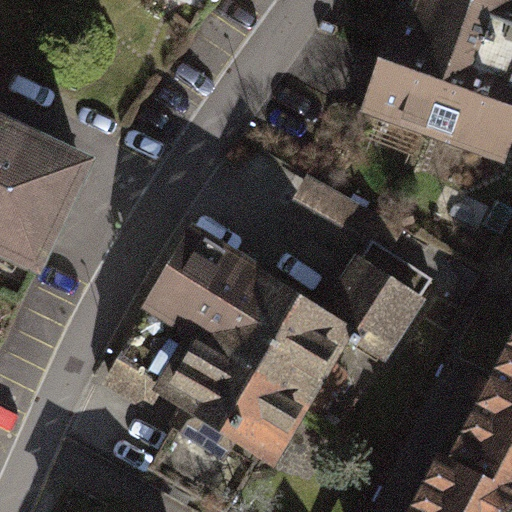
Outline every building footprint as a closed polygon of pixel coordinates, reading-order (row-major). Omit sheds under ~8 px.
[(210,0),(235,10),(238,0),(210,0)] [(511,0),(421,0),(416,15),(402,10),(364,118),(511,170),(511,168),(511,0)] [(99,167),(0,120),(0,264),(43,285),(99,167)] [(406,229),(309,176),(296,202),(374,246),(376,243),(394,254),(406,229)] [(260,271),(197,232),(121,356),(165,383),(158,395),(198,419),(185,441),(177,436),(155,472),(221,511),(232,511),(260,467),(239,454),(240,452),(280,476),(357,351),(390,372),(434,300),(430,298),(440,282),(394,254),(376,243),(374,246),(365,262),(360,259),(325,315),(258,274),(260,271)] [(511,511),(511,351),(452,464),(444,460),(415,511),(511,511)]
